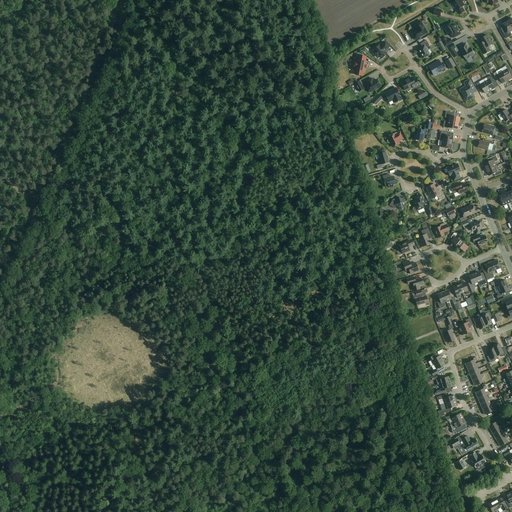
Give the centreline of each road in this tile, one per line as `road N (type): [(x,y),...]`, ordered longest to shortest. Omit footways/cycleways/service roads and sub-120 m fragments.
road 1 (track): [(0,314),(122,49),(116,46),(124,24)]
road 2 (track): [(338,118),(93,226),(43,218)]
road 3 (residential): [(508,480),(468,411),(450,355),(511,325)]
road 4 (track): [(113,218),(130,243),(185,249),(228,346)]
road 5 (track): [(234,358),(386,280)]
road 6 (track): [(272,447),(414,376)]
road 7 (track): [(272,447),(160,506)]
